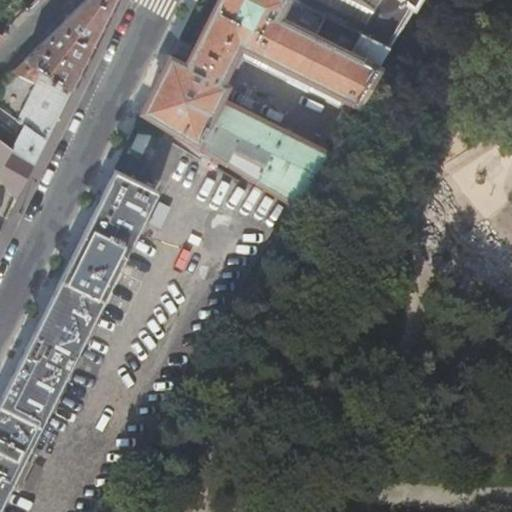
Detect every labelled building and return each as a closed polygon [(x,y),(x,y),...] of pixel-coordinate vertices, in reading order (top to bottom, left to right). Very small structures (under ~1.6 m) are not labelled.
[(113,0),(85,0),(71,15),(25,58),(70,88),(85,57),(113,0)] [(218,0),(195,47),(186,66),(170,56),(168,60),(146,103),(143,110),(293,200),(324,150),(225,90),(231,77),(226,73),(240,45),(244,46),(355,100),(415,0),(218,0)] [(474,0),(473,2),(496,15),(504,0),(474,0)] [(59,110),(70,88),(25,58),(0,83),(0,107),(45,139),(59,110)] [(40,149),(45,139),(0,107),(0,139),(32,164),(40,149)] [(139,130),(130,148),(143,154),(151,135),(139,130)] [(24,180),(32,164),(0,139),(0,177),(16,197),(24,180)] [(0,488),(151,187),(114,168),(58,280),(24,350),(10,376),(0,396),(0,488)]
